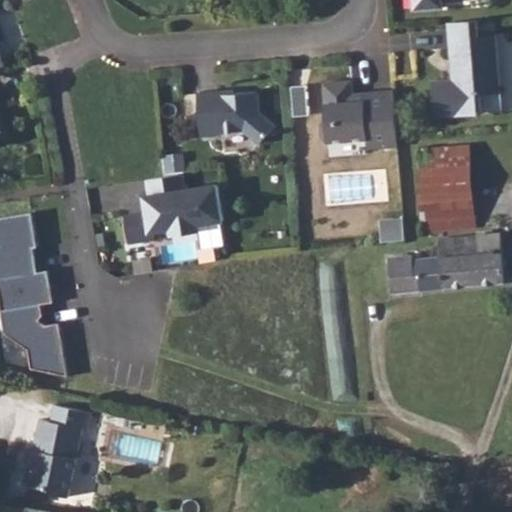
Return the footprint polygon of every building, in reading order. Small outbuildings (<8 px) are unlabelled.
[(414,0),(415,8),(442,7),(441,0),(414,0)] [(479,20),(449,23),(453,79),(433,81),(436,117),(483,114),(482,94),(501,93),(497,34),(480,35),(479,20)] [(399,146),(394,90),(367,92),(367,100),(355,101),(353,80),(324,82),(326,119),(321,124),(322,138),(328,142),(368,139),(368,149),(399,146)] [(220,91),(199,93),(201,135),(222,134),(222,132),(244,130),(260,144),(275,126),(260,113),(258,92),(224,95),(220,91)] [(0,142),(9,139),(0,113),(0,142)] [(470,145),(418,149),(424,232),(475,227),(470,145)] [(184,155),(165,157),(167,172),(185,171),(184,155)] [(187,190),(184,173),(147,179),(152,211),(126,215),(130,244),(156,239),(155,231),(172,228),(173,234),(200,230),(199,224),(226,220),(219,185),(187,190)] [(145,181),(95,186),(97,214),(148,209),(145,181)] [(32,368),(69,376),(60,322),(47,325),(39,319),(44,314),(41,304),(54,302),(49,270),(38,272),(34,247),(38,247),(32,211),(0,216),(0,301),(5,333),(29,349),(32,368)] [(441,257),(444,289),(506,283),(501,234),(439,240),(440,248),(441,257)] [(440,248),(432,248),(432,258),(441,257),(440,248)] [(393,294),(444,289),(441,257),(432,258),(414,259),(413,255),(389,257),(393,294)] [(52,494),(69,497),(84,429),(89,430),(92,412),(55,404),(52,421),(41,419),(33,454),(26,459),(30,466),(27,480),(32,486),(49,489),(52,494)]
